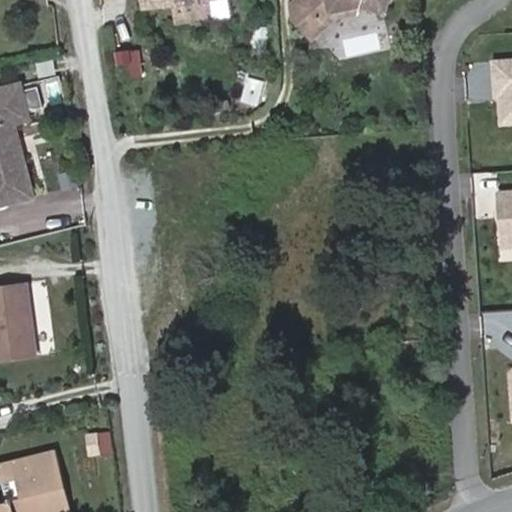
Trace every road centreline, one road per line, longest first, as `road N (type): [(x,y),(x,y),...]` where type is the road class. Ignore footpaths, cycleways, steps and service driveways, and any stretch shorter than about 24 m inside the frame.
road 1 (residential): [(465,511),(439,40),(480,0)]
road 2 (residential): [(144,511),(100,150)]
road 3 (residential): [(100,150),(270,125),(288,92),(276,0)]
road 4 (residential): [(100,150),(86,0)]
